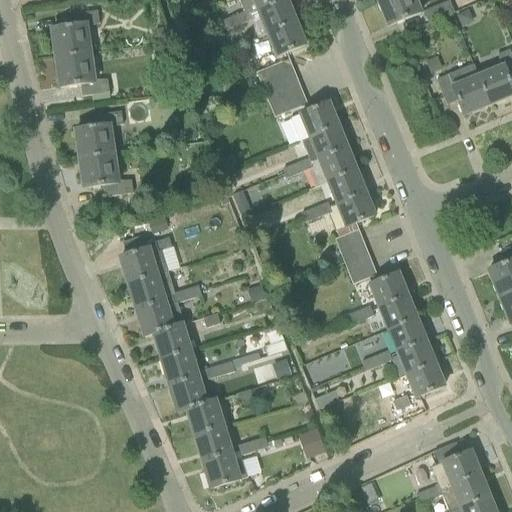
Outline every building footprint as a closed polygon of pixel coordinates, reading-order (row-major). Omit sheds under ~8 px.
[(255,15),(284,3),(282,0),(236,0),(242,15),(253,10),(255,15)] [(387,28),(420,15),(413,0),(378,0),(389,27),(387,27),(387,28)] [(264,37),(293,26),(284,3),(255,15),(258,21),(264,37)] [(448,3),(423,13),(427,25),(453,14),(448,3)] [(258,21),(255,15),(253,10),(242,15),(237,17),(242,28),(258,21)] [(84,27),(97,25),(95,13),(89,14),(69,17),(71,29),(51,32),(51,33),(53,32),(57,60),(88,56),(84,27)] [(467,13),(456,17),(460,29),(466,27),(469,18),(467,13)] [(226,34),(242,28),(237,17),(221,23),(226,34)] [(303,47),(302,47),(293,26),(264,37),(274,60),(304,48),(303,47)] [(511,90),(508,81),(511,79),(511,60),(509,52),(497,57),(502,69),(478,79),(477,79),(488,105),(511,95),(511,90)] [(107,83),(92,85),(88,56),(57,60),(61,89),(59,89),(59,90),(79,87),(81,98),(108,94),(107,83)] [(431,76),(442,72),(437,59),(425,63),(431,76)] [(270,81),(293,73),(288,61),(266,70),(270,81)] [(477,79),(478,79),(472,67),(436,82),(446,107),(456,103),(462,117),(463,117),(463,116),(488,105),(477,79)] [(275,93),(270,81),(266,70),(254,75),(264,98),(275,93)] [(275,93),(298,84),(293,73),(270,81),(275,93)] [(280,104),(302,95),(298,84),(275,93),(280,104)] [(284,115),(280,104),(275,93),(264,98),(273,120),(284,115)] [(284,115),(307,106),(302,95),(280,104),(284,115)] [(326,107),(327,106),(327,105),(288,121),(297,144),(335,128),(326,107)] [(108,127),(121,125),(119,114),(93,118),(95,129),(74,132),(74,133),(76,133),(80,161),(113,156),(108,127)] [(310,165),(344,151),(335,128),(297,144),(298,146),(302,144),(309,161),(310,165)] [(312,190),(353,174),(344,151),(310,165),(309,161),(295,166),(299,176),(306,173),(312,190)] [(129,184),(118,186),(113,156),(80,161),(85,190),(83,190),(83,191),(103,188),(105,199),(131,195),(129,184)] [(285,182),(299,176),(295,166),(281,172),(285,182)] [(328,210),(363,196),(353,174),(312,190),(313,192),(325,187),(330,198),(324,200),(326,205),(328,210)] [(240,194),(231,198),(238,216),(247,212),(240,194)] [(373,217),(371,218),(363,196),(328,210),(326,205),(313,211),(317,220),(326,216),(334,234),(373,218),(373,217)] [(304,226),(317,220),(313,211),(300,216),(304,226)] [(339,253),(362,243),(358,232),(334,242),(339,253)] [(160,254),(170,251),(167,241),(143,248),(144,252),(119,260),(119,261),(120,260),(128,286),(166,274),(160,254)] [(343,264),(367,254),(362,243),(339,253),(343,264)] [(511,249),(502,254),(506,265),(487,273),(487,274),(489,273),(500,299),(511,294),(511,249)] [(348,275),(371,266),(367,254),(343,264),(348,275)] [(352,287),(376,277),(371,266),(348,275),(352,287)] [(197,289),(173,296),(166,274),(128,286),(136,312),(198,293),(197,289)] [(396,277),(397,277),(397,276),(369,287),(378,310),(404,299),(396,277)] [(260,289),(246,293),(250,306),(264,302),(260,289)] [(176,307),(200,300),(198,293),(136,312),(145,338),(143,338),(143,339),(182,327),(176,307)] [(509,328),(511,326),(511,294),(500,299),(511,326),(509,327),(509,328)] [(387,333),(414,321),(404,299),(378,310),(387,333)] [(360,323),(371,319),(367,310),(356,314),(360,323)] [(345,329),(360,323),(356,314),(342,320),(345,329)] [(204,331),(219,326),(216,316),(201,321),(204,331)] [(396,355),(423,344),(414,321),(387,333),(396,355)] [(162,362),(195,351),(187,326),(182,327),(143,339),(154,336),(162,362)] [(406,378),(432,367),(423,344),(396,355),(406,378)] [(189,354),(195,352),(195,351),(162,362),(170,388),(197,380),(189,354)] [(380,368),(391,364),(387,354),(376,358),(380,368)] [(364,374),(380,368),(376,358),(360,364),(364,374)] [(285,363),(273,366),(278,380),(289,377),(285,363)] [(206,383),(232,374),(229,365),(202,373),(206,383)] [(442,388),(441,388),(432,367),(406,378),(415,400),(443,389),(442,388)] [(214,402),(205,405),(197,380),(170,388),(178,414),(176,414),(177,415),(214,403),(214,402)] [(237,407),(251,402),(249,393),(234,397),(237,407)] [(409,408),(408,403),(406,398),(392,403),(396,413),(409,408)] [(195,438),(222,429),(214,403),(177,415),(187,412),(195,438)] [(203,464),(230,456),(222,429),(195,438),(203,464)] [(307,467),(329,459),(318,430),(297,437),(307,467)] [(238,459),(266,450),(263,441),(235,449),(238,459)] [(468,455),(469,455),(469,454),(430,470),(437,488),(439,492),(477,477),(468,455)] [(242,465),(234,467),(230,456),(203,464),(211,490),(210,490),(210,491),(246,480),(242,465)] [(443,511),(455,511),(486,499),(477,477),(439,492),(437,488),(426,492),(429,502),(438,499),(443,511)] [(418,506),(429,502),(426,492),(414,497),(418,506)] [(491,511),(486,499),(455,511),(491,511)]
